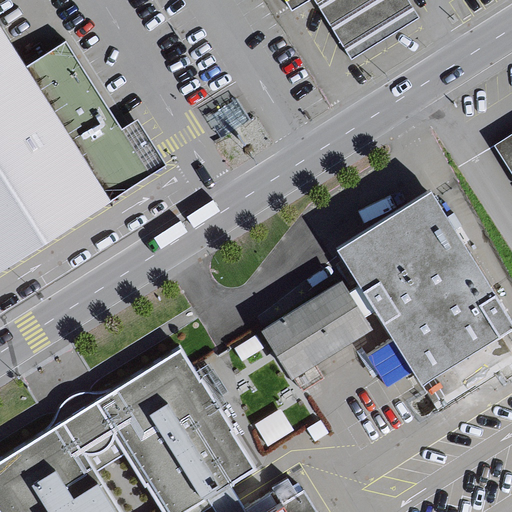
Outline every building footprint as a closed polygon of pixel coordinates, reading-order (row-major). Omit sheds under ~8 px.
[(400,0),(277,0),(286,14),(308,0),(312,0),(351,64),(415,25),(400,0)] [(115,132),(59,43),(17,70),(0,42),(0,265),(157,167),(130,123),(115,132)] [(511,132),(491,146),(511,180),(511,132)] [(511,323),(430,190),(337,247),(360,284),(375,309),(420,382),(511,326),(511,323)] [(342,279),(261,328),(291,378),(372,328),(365,316),(375,309),(360,284),(349,291),(342,279)] [(49,429),(0,459),(0,510),(1,511),(197,511),(233,490),(229,484),(255,468),(191,364),(180,347),(110,391),(97,392),(88,392),(81,392),(70,395),(63,401),(58,410),(57,412),(54,421),(49,429)]
